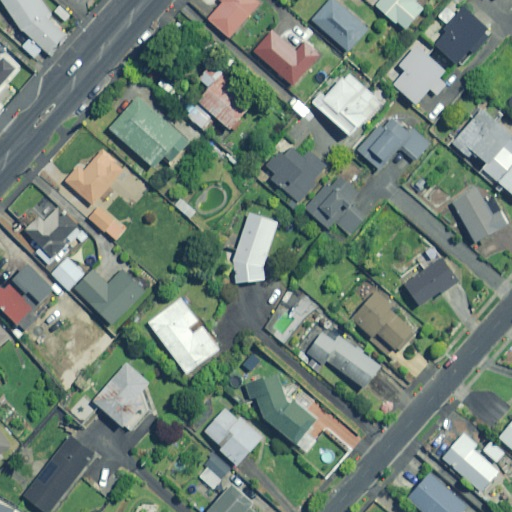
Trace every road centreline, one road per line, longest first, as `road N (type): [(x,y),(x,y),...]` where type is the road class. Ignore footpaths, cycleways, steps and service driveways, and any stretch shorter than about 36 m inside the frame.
road 1 (residential): [(333,511),(511,307)]
road 2 (secondary): [(0,166),(148,0)]
